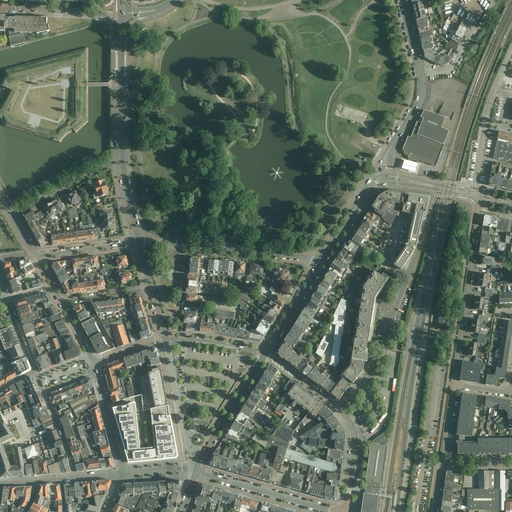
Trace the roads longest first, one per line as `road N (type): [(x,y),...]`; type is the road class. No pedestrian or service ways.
road 1 (tertiary): [(138,242),(121,152),(120,13)]
road 2 (residential): [(452,385),(478,199)]
road 3 (tertiary): [(335,511),(195,471)]
road 4 (residential): [(383,352),(429,220)]
road 5 (unclassified): [(181,245),(319,264)]
road 6 (tertiary): [(266,353),(195,471)]
road 7 (residential): [(0,8),(120,13)]
